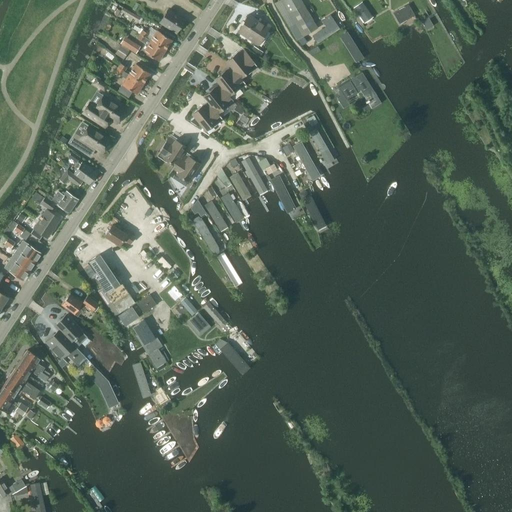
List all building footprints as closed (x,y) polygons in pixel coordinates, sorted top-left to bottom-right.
[(280,0),(275,3),(297,40),(318,28),(301,0),(280,0)] [(357,11),(365,22),(373,17),(365,5),(362,2),(354,7),(357,11)] [(400,24),(415,15),(409,4),(394,13),(400,24)] [(120,5),(115,14),(120,17),(123,12),(138,21),(140,17),(120,5)] [(176,33),(184,20),(168,10),(160,23),(176,33)] [(258,45),(264,37),(271,26),(262,19),(260,21),(249,14),(238,31),(258,45)] [(327,26),(313,36),(318,43),(339,29),(330,15),(323,20),(327,26)] [(421,21),(424,25),(431,21),(428,16),(421,21)] [(135,26),(133,29),(140,34),(145,37),(148,33),(143,29),(141,28),(140,29),(135,26)] [(158,31),(151,41),(165,50),(171,40),(158,31)] [(356,62),(359,60),(364,57),(348,31),(340,36),(356,62)] [(124,37),(120,44),(136,54),(137,52),(140,47),(128,39),(124,37)] [(145,37),(143,41),(149,45),(145,51),(158,60),(165,50),(151,41),(145,37)] [(121,45),(115,53),(123,59),(129,51),(121,45)] [(252,50),(261,56),(263,51),(254,46),(252,50)] [(108,51),(104,48),(99,54),(103,57),(108,51)] [(241,78),(248,72),(249,73),(258,66),(244,50),(239,54),(238,52),(227,61),(232,68),(232,67),(241,78)] [(121,63),(118,67),(124,71),(127,67),(121,63)] [(136,64),(130,74),(143,83),(150,73),(136,64)] [(118,67),(115,71),(121,75),(124,71),(118,67)] [(246,84),(241,78),(232,67),(232,68),(228,71),(226,70),(215,78),(221,85),(230,95),(236,90),(237,91),(246,84)] [(123,84),(119,91),(129,97),(133,91),(137,93),(143,83),(130,74),(124,71),(121,75),(121,76),(126,79),(123,84)] [(343,94),(338,98),(344,108),(350,104),(346,99),(352,95),(361,90),(367,100),(366,101),(367,102),(368,102),(372,107),(380,102),(380,103),(381,102),(363,72),(345,83),(339,87),(343,94)] [(218,113),(225,107),(226,109),(235,102),(230,95),(221,85),(216,89),(215,87),(204,96),(209,103),(218,113)] [(90,102),(83,112),(96,121),(102,113),(112,119),(117,123),(118,121),(119,121),(121,121),(125,114),(125,113),(124,112),(125,110),(104,96),(96,107),(90,102)] [(223,119),(218,113),(209,103),(204,106),(203,105),(192,114),(195,118),(191,121),(198,125),(200,124),(206,131),(213,125),(214,126),(223,119)] [(87,143),(93,146),(102,153),(104,151),(105,151),(106,151),(110,144),(110,143),(109,142),(111,140),(89,126),(82,137),(75,132),(68,143),(82,151),(87,143)] [(312,137),(326,161),(333,157),(320,133),(312,137)] [(183,154),(188,147),(176,139),(174,141),(169,137),(157,156),(166,162),(168,160),(175,165),(183,154)] [(309,172),(316,168),(302,143),(294,147),(309,172)] [(72,151),(68,156),(77,162),(80,157),(72,151)] [(187,157),(183,154),(175,165),(170,172),(180,178),(180,177),(189,182),(201,163),(188,155),(187,157)] [(266,168),(270,165),(266,158),(258,156),(261,160),(258,162),(263,170),(266,168)] [(250,177),(261,196),(268,192),(249,157),(241,161),(246,170),(245,171),(248,178),(250,177)] [(235,158),(229,161),(232,167),(238,164),(235,158)] [(89,184),(97,173),(83,162),(75,173),(89,184)] [(67,169),(59,180),(65,184),(68,179),(78,187),(83,181),(67,169)] [(232,181),(245,202),(252,198),(240,177),(232,181)] [(282,181),(275,186),(288,211),(296,207),(282,181)] [(58,191),(51,201),(56,205),(57,206),(58,204),(70,212),(79,200),(67,192),(64,196),(58,191)] [(221,197),(234,218),(241,214),(229,193),(221,197)] [(303,200),(316,225),(324,221),(311,196),(303,200)] [(46,197),(42,203),(52,210),(56,205),(51,201),(46,197)] [(203,208),(198,200),(192,207),(196,212),(198,211),(203,208)] [(204,205),(222,233),(229,229),(212,200),(204,205)] [(47,210),(32,234),(41,240),(44,235),(48,238),(61,219),(47,210)] [(22,222),(26,216),(21,213),(16,219),(22,222)] [(216,254),(219,252),(219,246),(202,219),(198,215),(193,219),(195,224),(211,250),(216,254)] [(18,223),(14,229),(21,234),(21,233),(23,234),(26,230),(24,229),(25,228),(18,223)] [(123,232),(112,224),(105,236),(120,246),(124,239),(131,244),(135,237),(124,230),(123,232)] [(9,237),(4,243),(11,248),(15,242),(9,237)] [(19,247),(18,249),(22,253),(35,262),(42,253),(28,244),(23,240),(21,244),(18,247),(19,247)] [(146,265),(152,260),(142,248),(136,253),(146,265)] [(15,254),(11,259),(16,262),(16,261),(29,271),(35,262),(22,253),(18,249),(15,254)] [(115,316),(131,305),(135,302),(121,282),(120,283),(100,254),(89,262),(101,280),(99,281),(103,288),(98,291),(115,316)] [(11,259),(5,267),(10,270),(23,280),(29,271),(16,261),(16,262),(11,259)] [(0,306),(2,308),(9,297),(0,291),(0,306)] [(76,297),(70,293),(61,304),(78,316),(81,312),(83,313),(86,308),(91,312),(93,309),(95,311),(99,306),(97,304),(98,303),(87,295),(83,301),(77,296),(76,297)] [(150,294),(137,303),(144,312),(156,303),(150,294)] [(186,297),(180,302),(191,314),(197,309),(186,297)] [(206,310),(221,328),(228,323),(212,305),(206,310)] [(132,307),(119,315),(125,325),(138,317),(132,307)] [(198,312),(186,322),(199,337),(211,327),(198,312)] [(55,325),(59,329),(76,346),(77,345),(73,340),(76,337),(81,343),(88,337),(66,314),(55,325)] [(145,321),(144,319),(132,327),(138,335),(143,344),(155,336),(145,321)] [(87,357),(76,346),(59,329),(46,342),(61,357),(65,353),(78,366),(87,357)] [(228,342),(221,349),(242,373),(250,367),(228,342)] [(158,348),(148,354),(156,367),(166,361),(158,348)] [(21,359),(49,377),(51,374),(44,369),(45,367),(38,363),(40,358),(27,350),(21,359)] [(46,381),(49,377),(21,359),(16,367),(29,376),(32,370),(34,372),(33,372),(46,381)] [(133,369),(141,393),(150,390),(142,366),(133,369)] [(10,376),(37,394),(40,390),(27,381),(27,382),(25,381),(29,376),(16,367),(10,376)] [(4,385),(17,393),(20,389),(30,395),(29,396),(34,399),(37,394),(10,376),(4,385)] [(51,379),(46,385),(54,391),(59,385),(51,379)] [(13,400),(17,393),(4,385),(0,390),(0,394),(26,412),(29,407),(21,402),(20,403),(18,401),(16,402),(13,400)] [(23,416),(26,412),(0,394),(0,407),(10,414),(13,410),(23,416)] [(42,396),(38,402),(47,408),(50,402),(42,396)] [(31,419),(35,413),(31,410),(27,416),(31,419)] [(11,439),(18,448),(24,443),(16,434),(11,439)] [(10,489),(2,475),(0,476),(0,491),(2,494),(10,489)] [(36,511),(45,511),(40,483),(31,485),(36,511)] [(9,496),(28,492),(26,485),(9,496)]
